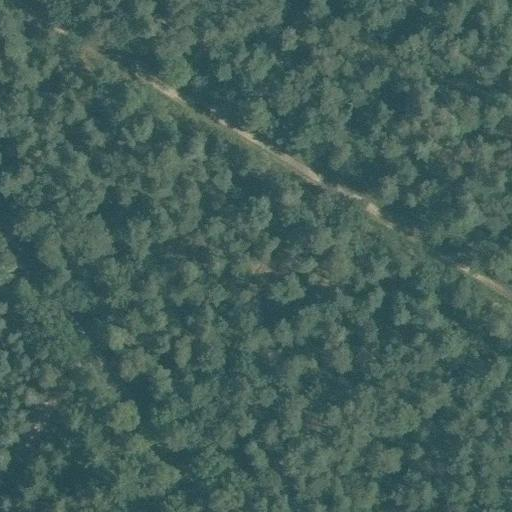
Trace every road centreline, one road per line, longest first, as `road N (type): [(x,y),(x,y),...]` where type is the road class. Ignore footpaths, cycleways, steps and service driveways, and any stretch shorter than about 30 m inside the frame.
road 1 (track): [(9,0),(511,290)]
road 2 (unclassified): [(209,511),(0,233)]
